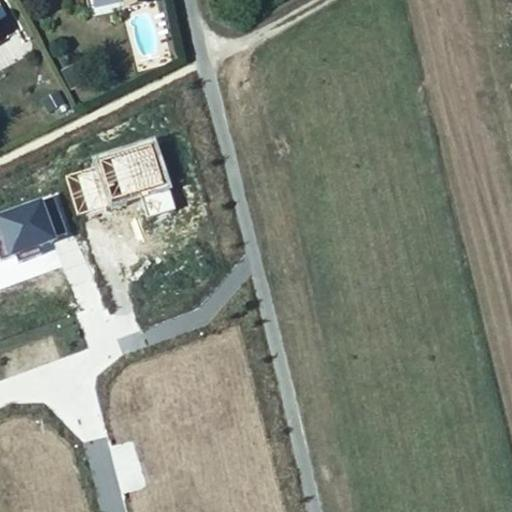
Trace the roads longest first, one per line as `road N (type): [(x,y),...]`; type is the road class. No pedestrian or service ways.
road 1 (residential): [(311,511),(193,0)]
road 2 (residential): [(0,398),(33,386),(72,397),(103,511)]
